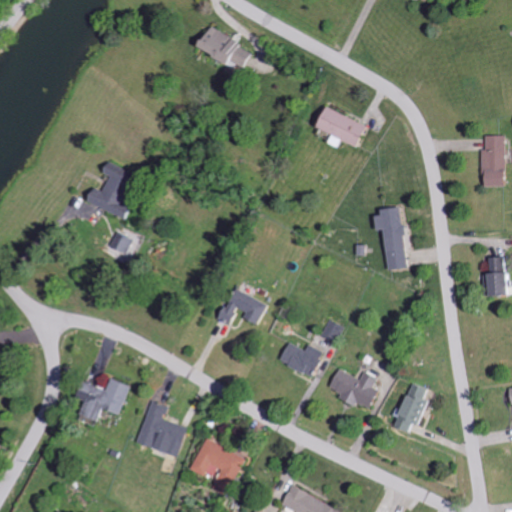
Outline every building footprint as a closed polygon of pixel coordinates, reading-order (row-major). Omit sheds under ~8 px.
[(247,43),(220,27),(208,47),(238,65),(240,62),(250,68),(258,55),(244,47),(247,43)] [(488,176),(493,175),(493,186),(511,185),(511,155),(511,135),(491,136),(491,149),(487,149),(488,176)] [(132,219),(137,207),(124,201),(136,172),(113,162),(108,174),(114,176),(108,190),(100,187),(93,203),(132,219)] [(414,267),(408,209),(381,211),(383,231),(390,230),(394,270),(414,267)] [(115,246),(130,253),(137,239),(121,232),(115,246)] [(511,296),(511,256),(497,259),(500,274),(491,275),(492,285),(500,284),(503,298),(511,296)] [(224,320),(236,326),(243,313),(264,323),(273,304),(239,288),(224,320)] [(348,326),(334,319),(326,334),(339,342),(348,326)] [(312,345),(310,350),(294,343),(286,362),(319,376),(329,353),(312,345)] [(365,379),(345,369),(335,390),(376,410),(385,391),(378,387),(382,377),(369,371),(365,379)] [(136,386),(116,378),(112,390),(91,383),(85,400),(90,402),(85,413),(103,420),(108,409),(125,415),(136,386)] [(401,427),(416,432),(419,424),(425,426),(434,400),(430,398),(433,389),(417,383),(406,415),(405,415),(401,427)] [(184,456),(193,427),(169,420),(172,407),(155,401),(143,443),(184,456)] [(250,458),(211,439),(195,470),(209,476),(211,472),(220,477),(214,488),(231,496),(250,458)] [(347,511),(349,508),(298,487),(290,506),(303,511),(347,511)]
